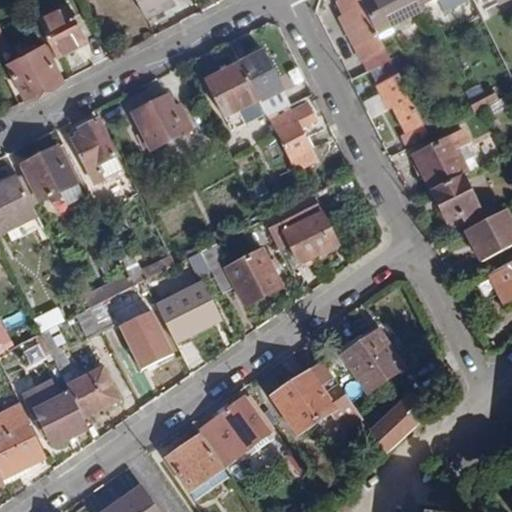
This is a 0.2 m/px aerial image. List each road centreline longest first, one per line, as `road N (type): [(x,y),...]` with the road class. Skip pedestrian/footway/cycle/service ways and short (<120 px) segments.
road 1 (residential): [(28,511),(413,246)]
road 2 (residential): [(0,133),(261,0)]
road 3 (residential): [(413,246),(278,0)]
road 4 (residential): [(511,381),(498,395),(413,246)]
